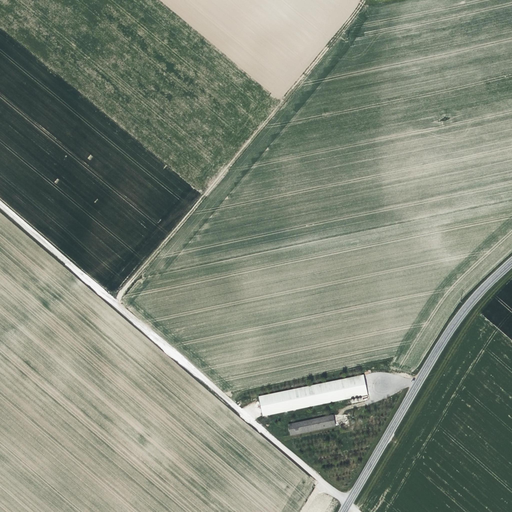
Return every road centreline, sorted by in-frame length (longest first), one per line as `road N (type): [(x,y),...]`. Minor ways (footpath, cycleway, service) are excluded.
road 1 (track): [(115,303),(331,50),(364,0)]
road 2 (track): [(419,380),(349,407),(257,424),(115,303)]
road 3 (secondary): [(340,511),(460,313),(511,262)]
road 4 (track): [(115,303),(0,204)]
